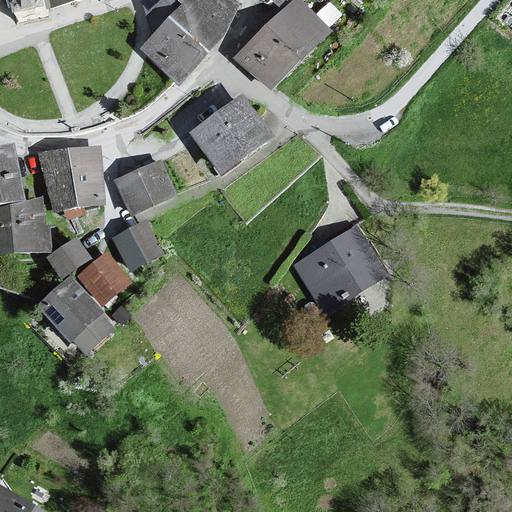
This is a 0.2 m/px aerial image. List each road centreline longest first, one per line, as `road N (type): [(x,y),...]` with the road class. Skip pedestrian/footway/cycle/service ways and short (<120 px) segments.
road 1 (unclassified): [(290,119),(321,148),(360,207),(511,214)]
road 2 (residential): [(290,119),(352,122),(379,112),(483,0)]
road 3 (residential): [(210,64),(134,125),(89,141),(0,141)]
